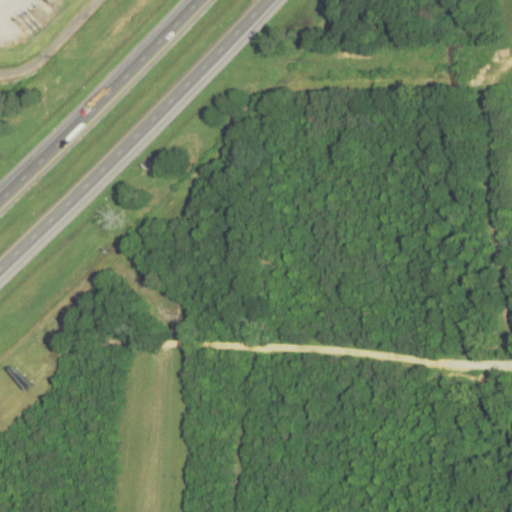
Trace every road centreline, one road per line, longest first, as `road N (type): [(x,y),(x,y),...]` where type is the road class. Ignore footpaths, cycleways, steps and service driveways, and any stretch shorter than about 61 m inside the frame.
road 1 (motorway): [(0,265),(261,0)]
road 2 (motorway): [(198,0),(0,199)]
road 3 (residential): [(0,71),(49,47),(94,0)]
